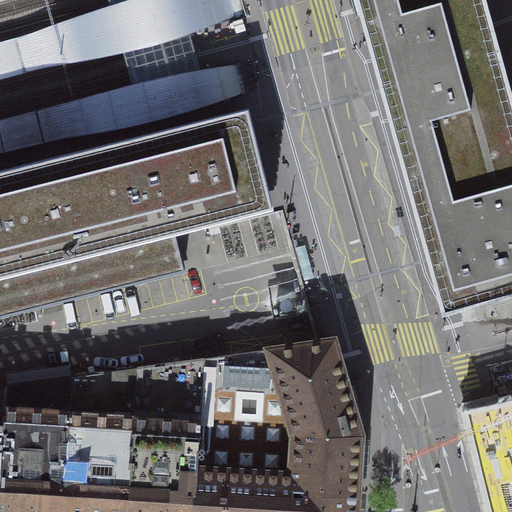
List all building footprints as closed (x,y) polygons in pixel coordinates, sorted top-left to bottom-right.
[(0,0),(0,2),(8,0),(144,0),(112,9),(14,41),(0,45),(0,84),(124,52),(191,34),(247,14),(243,0),(0,0)] [(109,0),(112,9),(144,0),(109,0)] [(357,0),(443,313),(511,294),(511,97),(485,0),(357,0)] [(200,70),(191,34),(124,52),(133,84),(200,70)] [(247,91),(239,64),(200,70),(133,84),(0,120),(0,152),(52,141),(247,91)] [(0,315),(82,295),(184,270),(175,232),(196,227),(212,223),(272,208),(262,166),(247,110),(198,122),(162,131),(0,171),(0,315)] [(313,276),(305,247),(295,249),(303,279),(313,276)] [(273,348),(203,358),(200,417),(197,464),(195,500),(194,511),(354,511),(355,509),(356,509),(360,436),(347,388),(338,359),(333,340),(316,342),(273,348)] [(203,358),(138,367),(128,511),(194,511),(195,500),(197,464),(200,417),(203,358)] [(128,511),(138,367),(72,376),(63,511),(128,511)] [(63,511),(72,376),(6,385),(5,406),(0,489),(0,511),(63,511)] [(511,511),(511,402),(467,414),(494,511),(511,511)]
